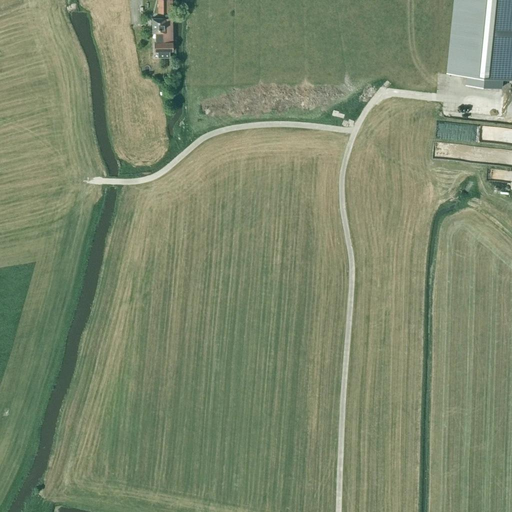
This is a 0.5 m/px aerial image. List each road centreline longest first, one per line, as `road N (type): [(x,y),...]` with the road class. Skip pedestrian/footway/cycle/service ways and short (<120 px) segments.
road 1 (track): [(511,105),(385,93),(353,130),(232,128),(139,181),(96,181)]
road 2 (track): [(353,130),(341,190),(352,264),(337,511)]
